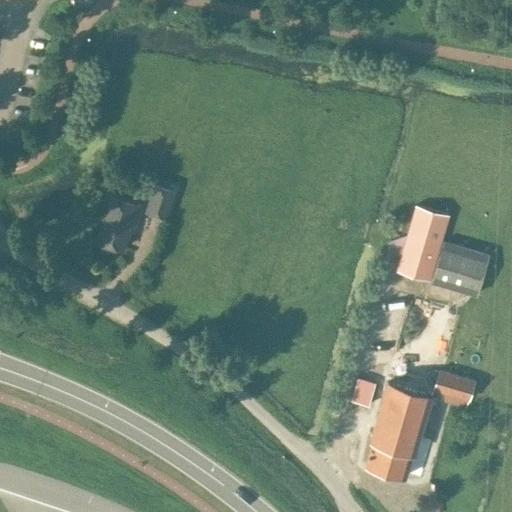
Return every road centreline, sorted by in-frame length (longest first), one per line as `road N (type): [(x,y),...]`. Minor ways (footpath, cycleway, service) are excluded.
road 1 (unclassified): [(0,237),(12,252),(212,369),(352,511)]
road 2 (tertiary): [(258,511),(136,427),(0,370)]
